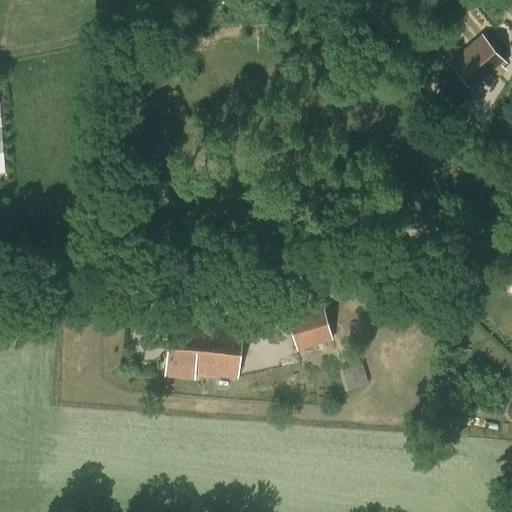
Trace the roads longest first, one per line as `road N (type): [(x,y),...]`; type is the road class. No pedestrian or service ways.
road 1 (track): [(511,228),(0,289)]
road 2 (track): [(511,153),(451,114),(366,0)]
